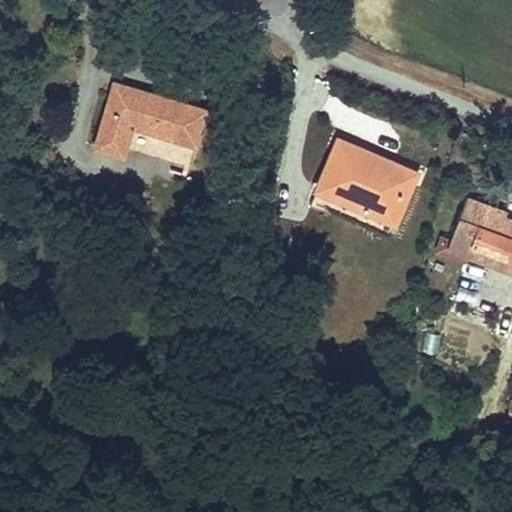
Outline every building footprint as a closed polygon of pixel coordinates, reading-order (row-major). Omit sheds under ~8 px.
[(188,168),(204,103),(171,95),(169,103),(126,92),(128,85),(114,81),(98,147),(123,153),(125,149),(174,161),(173,164),(188,168)] [(171,95),(128,85),(126,92),(169,103),(171,95)] [(396,163),(339,139),(336,146),(393,170),(396,163)] [(390,235),(417,172),(396,163),(393,170),(336,146),(312,201),(390,235)] [(511,218),(506,217),(495,212),(497,208),(467,197),(449,246),(494,264),(499,253),(511,258),(507,269),(511,270),(511,218)] [(508,212),(497,208),(495,212),(506,217),(508,212)] [(507,269),(511,258),(499,253),(494,264),(507,269)]
